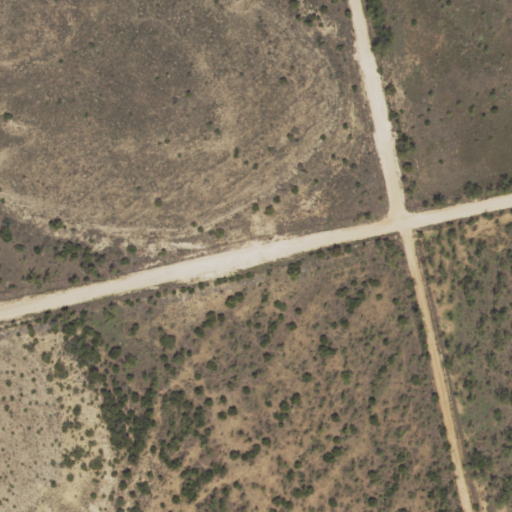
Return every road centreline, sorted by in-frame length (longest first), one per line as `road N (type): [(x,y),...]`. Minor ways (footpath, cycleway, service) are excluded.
road 1 (residential): [(0,308),(511,198)]
road 2 (residential): [(466,511),(401,223)]
road 3 (residential): [(401,223),(353,0)]
